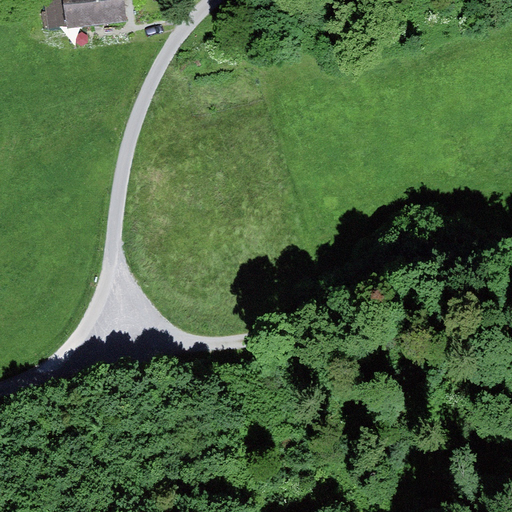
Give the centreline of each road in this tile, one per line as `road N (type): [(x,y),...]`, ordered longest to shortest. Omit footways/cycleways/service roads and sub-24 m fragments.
road 1 (track): [(511,290),(121,355)]
road 2 (track): [(221,0),(199,14),(162,66),(131,146),(113,261),(121,355)]
road 3 (track): [(0,384),(121,355)]
